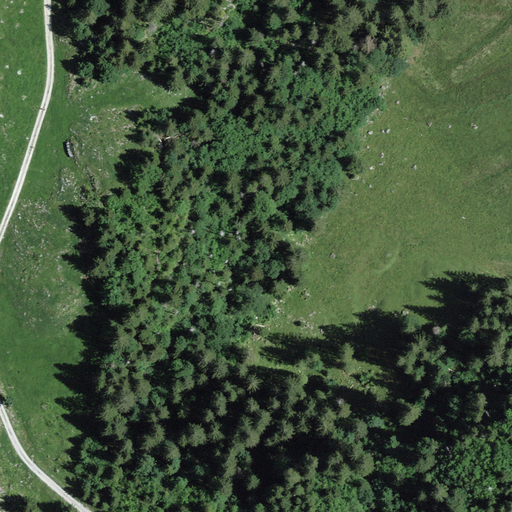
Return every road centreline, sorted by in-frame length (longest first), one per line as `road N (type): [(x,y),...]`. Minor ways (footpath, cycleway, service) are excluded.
road 1 (track): [(46,0),(47,91),(0,234)]
road 2 (track): [(0,414),(29,468),(80,511)]
